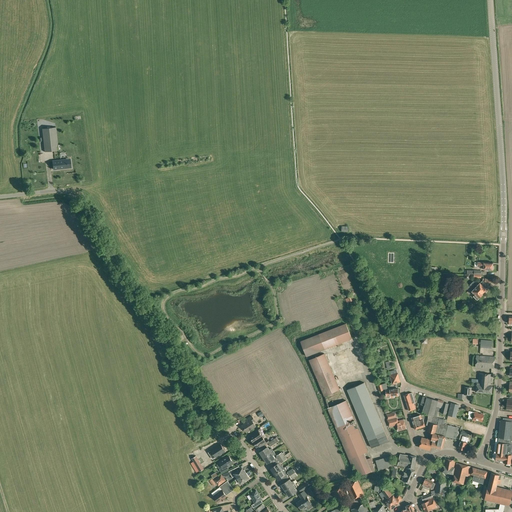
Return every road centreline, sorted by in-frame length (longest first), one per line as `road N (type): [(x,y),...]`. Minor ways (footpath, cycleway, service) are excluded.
road 1 (secondary): [(495,412),(503,229),(490,0)]
road 2 (unclassified): [(219,412),(72,193),(0,196)]
road 3 (track): [(404,382),(340,239)]
